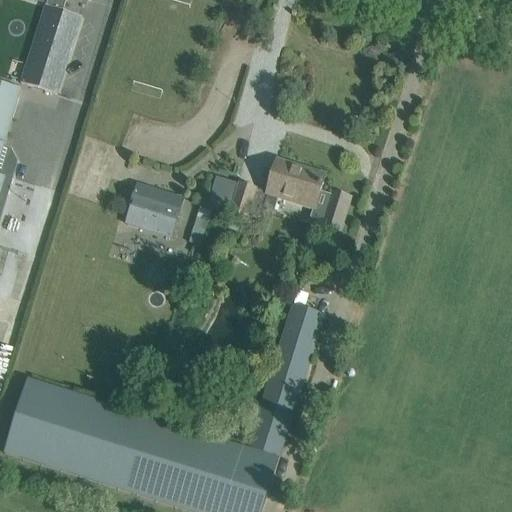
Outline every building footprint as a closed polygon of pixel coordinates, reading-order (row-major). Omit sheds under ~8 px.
[(47,0),(46,6),(63,12),(67,0),(47,0)] [(63,12),(46,6),(45,6),(21,84),(57,95),(82,19),(63,12)] [(0,229),(14,181),(19,163),(12,150),(4,148),(6,143),(21,89),(0,83),(0,229)] [(268,195),(267,197),(279,201),(315,212),(325,215),(321,230),(341,236),(353,200),(332,194),(331,198),(321,195),(326,177),(278,162),(272,181),(268,195)] [(237,188),(216,182),(207,211),(220,216),(230,219),(226,230),(241,235),(245,223),(247,224),(252,208),(256,192),(257,189),(238,183),(237,188)] [(183,199),(138,184),(126,222),(171,237),(183,199)] [(281,443),(284,444),(324,318),(293,308),(249,450),(28,381),(5,455),(187,511),(262,511),(280,457),(276,456),(281,443)]
